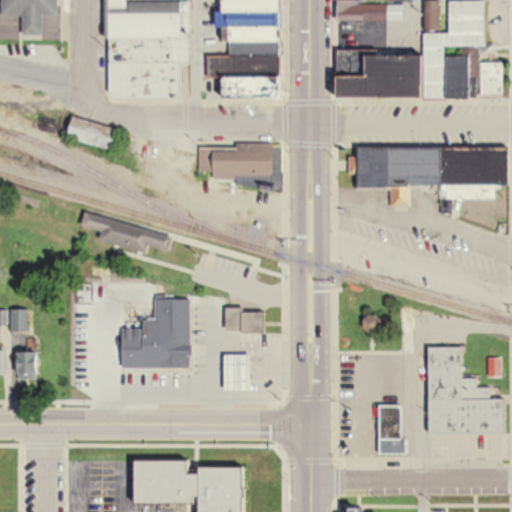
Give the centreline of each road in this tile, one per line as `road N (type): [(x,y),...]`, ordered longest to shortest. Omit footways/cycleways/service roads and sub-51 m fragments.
road 1 (residential): [(511,118),(125,118),(0,69)]
road 2 (primary): [(314,427),(310,0)]
road 3 (primary): [(0,424),(314,427)]
road 4 (residential): [(511,481),(314,484)]
